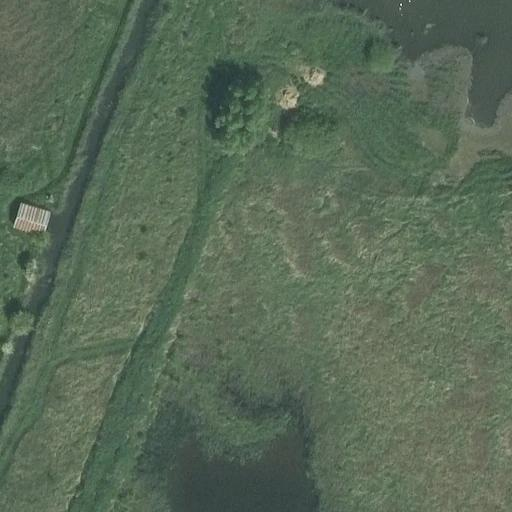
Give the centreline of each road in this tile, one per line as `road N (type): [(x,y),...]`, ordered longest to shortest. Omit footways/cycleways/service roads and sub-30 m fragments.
road 1 (track): [(87,511),(201,223),(240,95)]
road 2 (track): [(0,326),(27,247),(8,225),(11,202),(54,185),(127,0)]
